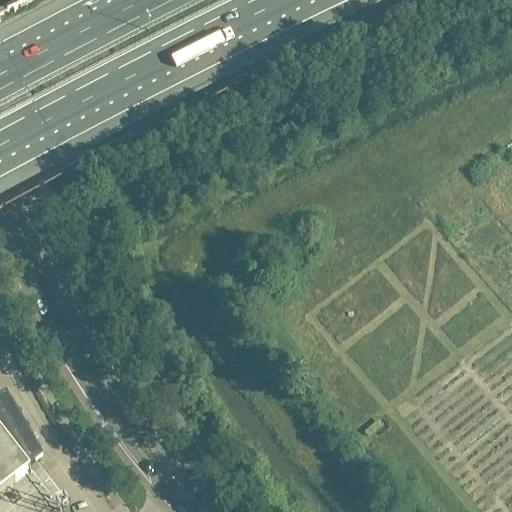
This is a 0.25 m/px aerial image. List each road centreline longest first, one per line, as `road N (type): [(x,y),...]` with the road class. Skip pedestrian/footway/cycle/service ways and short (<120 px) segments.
road 1 (secondary): [(189,482),(105,371),(0,177)]
road 2 (motorway): [(0,144),(285,0)]
road 3 (secondary): [(0,233),(83,383),(171,498)]
road 4 (motorway): [(147,0),(0,74)]
